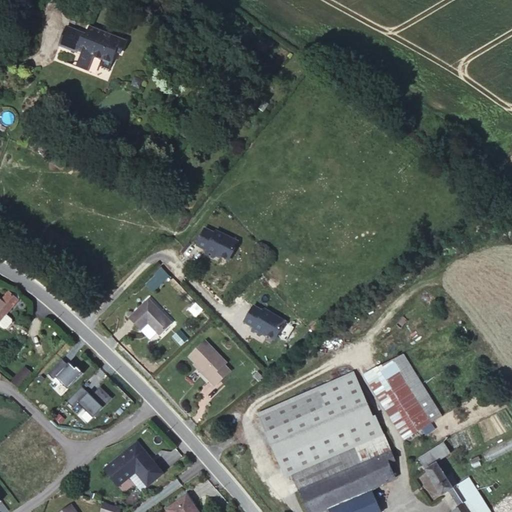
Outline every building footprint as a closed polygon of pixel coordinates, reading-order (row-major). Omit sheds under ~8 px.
[(91,56),(99,59),(110,63),(115,51),(118,52),(122,40),(86,26),(83,35),(80,34),(81,33),(65,27),(57,46),(74,52),(75,50),(80,51),(75,66),(85,70),(91,56)] [(110,63),(99,59),(98,62),(99,66),(107,69),(110,63)] [(141,80),(133,76),(129,84),(137,87),(141,80)] [(204,254),(212,258),(214,254),(226,260),(228,259),(236,242),(214,232),(213,234),(203,229),(195,246),(205,251),(204,254)] [(162,283),(170,276),(162,268),(155,275),(162,283)] [(0,322),(7,314),(21,297),(12,289),(2,301),(0,299),(0,322)] [(148,300),(129,319),(141,330),(148,323),(160,335),(171,324),(148,300)] [(262,311),(252,306),(242,322),(252,328),(250,330),(258,335),(261,331),(272,338),(274,338),(284,321),(263,309),(262,311)] [(7,314),(0,322),(0,326),(4,330),(8,329),(13,323),(13,319),(7,314)] [(190,357),(196,364),(204,373),(202,375),(215,387),(230,372),(224,366),(227,363),(206,342),(190,357)] [(6,343),(1,348),(6,353),(11,348),(6,343)] [(443,416),(401,351),(390,358),(432,423),(443,416)] [(63,358),(48,373),(54,378),(56,376),(68,388),(84,372),(77,366),(76,367),(70,362),(68,363),(63,358)] [(432,423),(390,358),(366,374),(408,438),(422,429),(432,423)] [(204,373),(196,364),(193,366),(202,375),(204,373)] [(25,367),(22,371),(30,378),(34,375),(25,367)] [(380,434),(352,370),(256,413),(283,475),(291,472),(380,434)] [(30,378),(22,371),(12,383),(20,390),(31,378),(30,378)] [(83,385),(68,400),(75,406),(79,402),(94,417),(113,397),(101,386),(92,395),(83,385)] [(432,423),(422,429),(425,434),(435,427),(432,423)] [(436,433),(432,436),(436,442),(440,439),(436,433)] [(299,490),(388,452),(380,434),(291,472),(299,490)] [(137,444),(104,470),(118,488),(135,474),(147,489),(162,476),(137,444)] [(468,502),(458,485),(451,474),(446,477),(436,462),(449,453),(443,445),(420,459),(443,494),(449,490),(460,507),(464,504),(468,502)] [(390,451),(388,452),(299,490),(309,511),(319,511),(329,508),(371,490),(394,479),(387,464),(395,461),(390,451)] [(464,504),(469,511),(488,511),(467,478),(458,485),(468,502),(464,504)] [(380,511),(371,490),(329,508),(330,511),(380,511)] [(168,511),(197,511),(186,496),(166,509),(168,511)]
